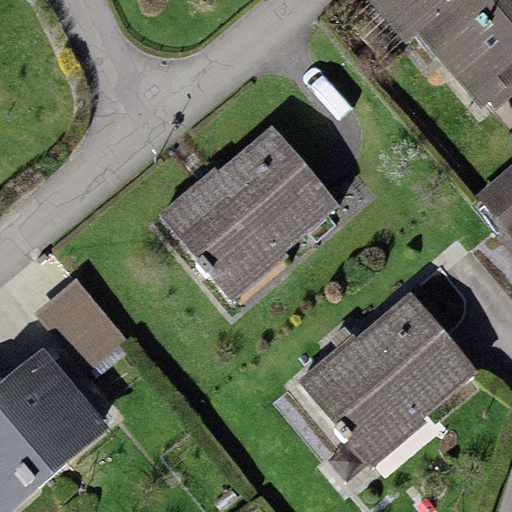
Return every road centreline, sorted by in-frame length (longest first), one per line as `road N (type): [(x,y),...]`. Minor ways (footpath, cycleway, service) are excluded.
road 1 (residential): [(284,0),(132,126)]
road 2 (residential): [(132,126),(0,238)]
road 3 (residential): [(132,126),(71,0)]
